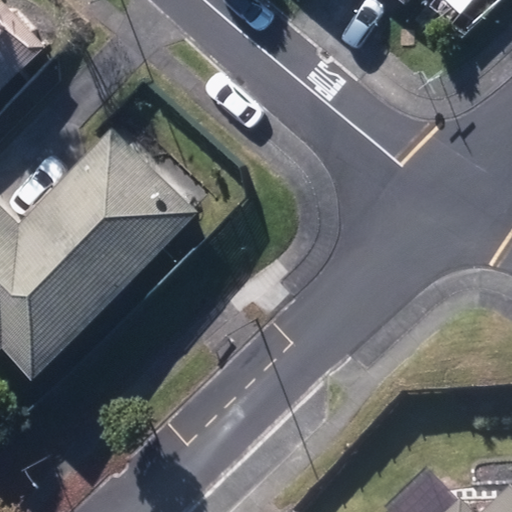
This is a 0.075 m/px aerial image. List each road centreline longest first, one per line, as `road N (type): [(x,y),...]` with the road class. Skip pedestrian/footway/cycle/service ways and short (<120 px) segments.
road 1 (residential): [(459,192),(130,511)]
road 2 (residential): [(459,192),(403,165),(198,0)]
